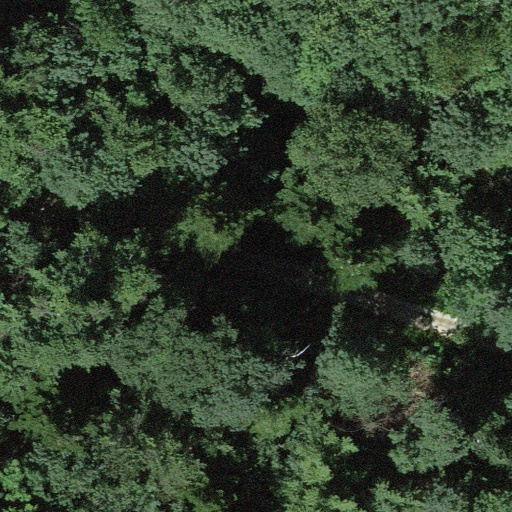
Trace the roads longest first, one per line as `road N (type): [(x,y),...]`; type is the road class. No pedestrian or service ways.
road 1 (track): [(0,202),(178,245),(511,353)]
road 2 (track): [(153,0),(234,32),(511,183)]
